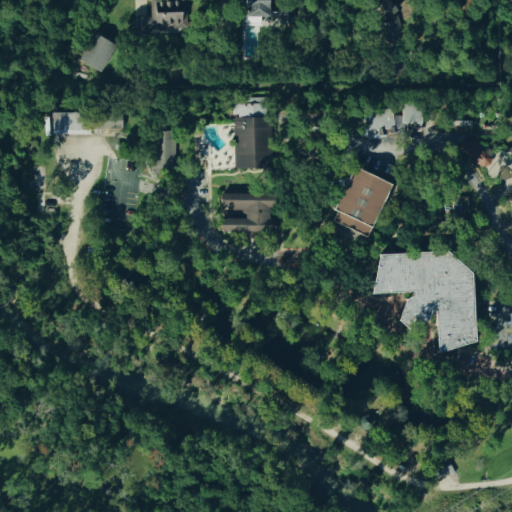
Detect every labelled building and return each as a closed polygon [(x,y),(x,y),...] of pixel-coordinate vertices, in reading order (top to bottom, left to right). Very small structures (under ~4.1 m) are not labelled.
[(147,0),(147,29),(177,30),(177,0),(147,0)] [(240,0),(241,27),(286,26),(286,12),(265,12),(264,0),(240,0)] [(93,32),(115,45),(100,72),(77,58),(93,32)] [(233,118),(235,169),(273,167),(272,150),(271,117),(266,117),(265,98),(235,99),(236,118),(233,118)] [(363,114),(368,140),(390,137),(389,134),(397,133),(404,128),(406,128),(406,131),(421,131),(422,105),(402,104),(402,116),(393,116),(392,109),(363,114)] [(52,113),(52,134),(89,134),(89,113),(52,113)] [(122,113),(93,113),(93,128),(122,128),(122,113)] [(449,119),(449,130),(473,131),(473,120),(449,119)] [(310,123),(310,131),(318,132),(318,123),(310,123)] [(152,175),(154,175),(175,175),(175,131),(152,131),(152,135),(152,175)] [(489,165),(483,168),(477,166),(474,159),(477,153),(483,150),(489,153),(491,159),(489,165)] [(354,167),(333,210),(337,212),(332,221),(365,237),(391,184),(354,167)] [(220,218),(220,231),(275,231),(275,219),(268,219),(268,210),(268,206),(276,206),(276,194),(221,194),(221,207),(233,207),(233,210),(245,210),(245,218),(220,218)] [(37,198),(36,212),(44,212),(44,198),(37,198)] [(467,199),(448,199),(448,216),(467,216),(467,199)] [(371,292),(381,253),(445,251),(449,255),(462,267),(471,275),(473,318),(474,341),(457,347),(438,353),(435,311),(430,318),(428,320),(407,329),(397,320),(405,299),(406,297),(414,290),(371,292)] [(367,414),(362,415),(359,419),(359,424),(361,428),(365,430),(370,429),(373,426),(374,421),(372,416),(367,414)]
